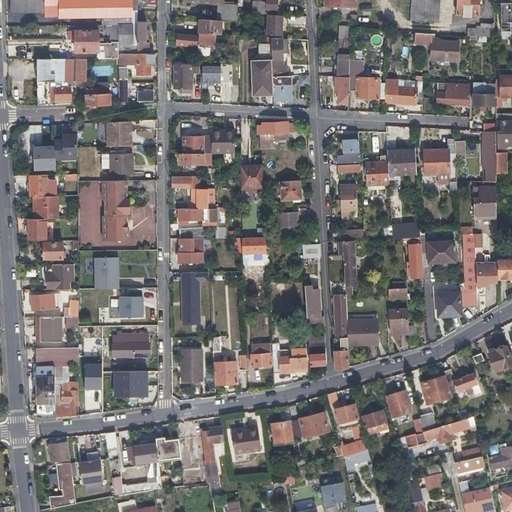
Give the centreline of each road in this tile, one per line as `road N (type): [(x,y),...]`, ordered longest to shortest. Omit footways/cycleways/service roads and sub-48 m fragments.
road 1 (residential): [(164,108),(164,414)]
road 2 (residential): [(0,156),(17,432)]
road 3 (residential): [(316,117),(329,384)]
road 4 (residential): [(329,384),(435,354),(511,311)]
road 5 (residential): [(164,414),(329,384)]
road 6 (residential): [(164,108),(316,117)]
road 7 (residential): [(316,117),(465,124)]
road 8 (residential): [(17,432),(164,414)]
